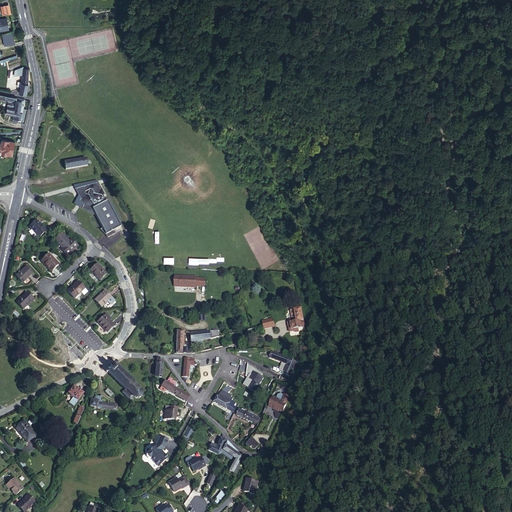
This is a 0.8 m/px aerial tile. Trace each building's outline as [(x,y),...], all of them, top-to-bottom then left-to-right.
[(0,14),(11,12),(8,2),(7,0),(4,0),(0,1),(1,5),(0,4),(0,9),(0,10),(0,9),(0,14)] [(0,30),(9,29),(7,18),(0,19),(0,30)] [(12,33),(2,35),(5,45),(14,43),(12,33)] [(14,76),(23,74),(23,68),(23,66),(15,70),(14,76)] [(28,69),(23,68),(23,74),(22,83),(21,87),(20,87),(19,90),(20,90),(19,93),(26,94),(28,85),(27,84),(28,69)] [(0,99),(8,101),(7,107),(15,108),(15,106),(23,108),(25,99),(16,98),(6,95),(0,93),(0,99)] [(16,115),(13,115),(12,118),(13,122),(17,123),(17,119),(21,120),(23,109),(23,108),(15,106),(15,108),(14,111),(17,112),(16,115)] [(14,111),(15,108),(7,107),(6,113),(13,115),(16,115),(17,112),(14,111)] [(7,154),(12,155),(15,142),(2,139),(1,143),(0,146),(0,150),(2,151),(1,154),(6,155),(7,154)] [(87,158),(64,162),(65,169),(88,165),(87,158)] [(97,184),(75,189),(81,199),(79,200),(83,205),(82,208),(95,215),(96,215),(103,228),(100,229),(108,237),(116,233),(121,226),(119,222),(120,222),(111,204),(110,205),(108,200),(106,201),(103,195),(104,194),(101,188),(100,189),(97,184)] [(39,238),(46,231),(36,220),(29,227),(39,238)] [(61,249),(68,256),(77,247),(71,240),(69,242),(61,234),(55,240),(62,248),(61,249)] [(51,271),(59,265),(49,254),(41,261),(51,271)] [(99,280),(106,274),(96,264),(90,270),(99,280)] [(23,283),(32,274),(26,267),(16,276),(23,283)] [(196,277),(175,276),(174,286),(196,287),(196,286),(201,286),(201,279),(201,278),(196,278),(196,277)] [(84,296),(88,292),(78,282),(68,291),(74,298),(80,292),(84,296)] [(101,307),(111,298),(105,291),(94,300),(101,307)] [(23,309),(33,300),(27,292),(16,302),(23,309)] [(303,320),(301,308),(290,310),(292,319),(289,319),(287,322),(288,326),(289,329),(290,329),(291,330),(292,331),(294,331),(294,328),(304,327),(304,326),(303,320)] [(114,326),(108,320),(104,316),(97,322),(107,333),(114,326)] [(275,326),(273,319),(262,321),(264,329),(275,326)] [(177,331),(176,354),(182,354),(192,354),(192,350),(187,350),(187,348),(183,348),(184,331),(177,331)] [(218,331),(189,333),(191,344),(201,341),(218,337),(218,331)] [(288,364),(284,373),(290,375),(296,361),(290,359),(272,352),(270,357),(283,362),(288,364)] [(193,365),(194,359),(185,358),(183,377),(188,377),(189,365),(193,365)] [(155,376),(162,377),(163,360),(157,359),(155,376)] [(108,372),(125,390),(122,393),(130,400),(133,397),(134,397),(135,398),(136,398),(138,398),(139,398),(140,398),(141,397),(141,395),(142,394),(142,393),(141,391),(133,383),(134,382),(116,364),(116,363),(116,362),(115,362),(114,363),(114,364),(108,370),(107,370),(106,370),(105,371),(105,372),(106,373),(107,373),(108,372)] [(263,378),(254,372),(250,379),(252,380),(248,387),(257,393),(261,385),(259,384),(263,378)] [(173,383),(168,380),(167,382),(165,381),(160,389),(164,392),(166,389),(170,392),(187,401),(189,395),(172,385),(173,383)] [(72,408),(83,394),(73,387),(70,385),(66,390),(69,392),(67,395),(70,397),(70,398),(72,399),(68,405),(72,408)] [(218,397),(215,402),(227,409),(234,413),(236,407),(234,406),(236,403),(232,400),(233,399),(230,397),(231,396),(222,390),(218,397)] [(269,407),(282,413),(286,403),(290,394),(287,393),(283,402),(277,399),(273,397),(269,407)] [(102,403),(102,401),(100,401),(101,397),(95,396),(95,400),(91,399),(89,407),(116,411),(117,405),(102,403)] [(177,416),(177,407),(169,406),(168,410),(165,410),(164,420),(175,421),(175,416),(177,416)] [(237,415),(244,419),(247,412),(239,409),(237,415)] [(247,412),(244,419),(257,424),(260,418),(258,418),(247,412)] [(27,443),(35,436),(24,422),(16,429),(27,443)] [(168,438),(160,435),(157,442),(156,443),(146,452),(146,454),(147,456),(149,456),(150,456),(157,465),(167,456),(164,453),(163,453),(160,449),(163,446),(164,447),(168,438)] [(220,453),(226,440),(220,438),(217,446),(211,444),(208,450),(219,456),(220,453)] [(255,450),(260,444),(253,438),(248,444),(255,450)] [(239,461),(239,460),(241,455),(236,453),(237,452),(227,441),(223,450),(229,454),(234,458),(236,459),(239,461)] [(206,466),(205,464),(201,458),(201,457),(197,459),(196,457),(188,462),(189,464),(193,471),(201,467),(202,468),(206,466)] [(238,464),(239,461),(236,459),(234,462),(229,471),(233,473),(238,464)] [(239,460),(239,461),(238,464),(233,473),(234,473),(235,474),(242,461),(239,460)] [(211,485),(215,476),(211,474),(206,483),(211,485)] [(182,479),(181,478),(177,480),(176,478),(168,482),(174,492),(182,488),(182,489),(189,484),(185,477),(182,479)] [(15,495),(23,489),(14,478),(6,485),(10,489),(15,495)] [(255,485),(256,481),(247,479),(244,492),(255,495),(257,486),(255,485)] [(218,503),(223,493),(221,491),(216,498),(217,499),(215,501),(218,503)] [(26,498),(17,505),(23,511),(24,511),(32,505),(31,504),(34,501),(28,494),(25,497),(26,498)] [(97,511),(98,509),(96,509),(98,505),(90,503),(87,511),(97,511)]
